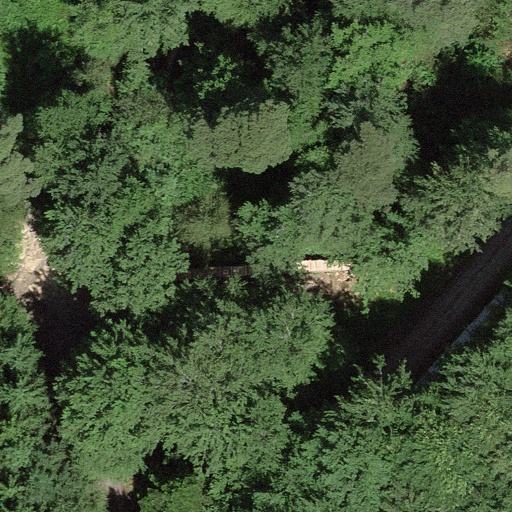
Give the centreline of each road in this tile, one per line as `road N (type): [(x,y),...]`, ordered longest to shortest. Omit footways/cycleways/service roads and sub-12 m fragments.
road 1 (track): [(106,511),(3,0)]
road 2 (track): [(511,260),(454,334),(239,511)]
